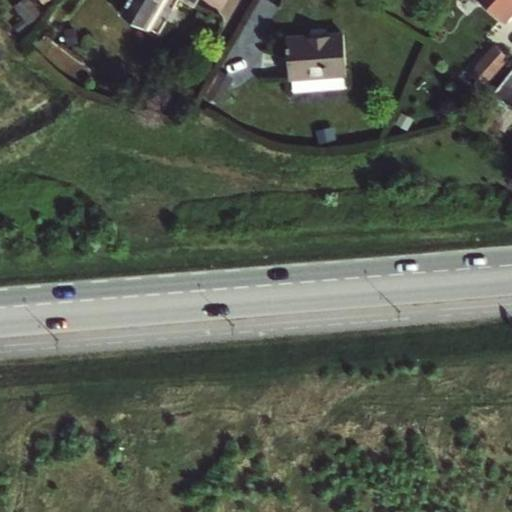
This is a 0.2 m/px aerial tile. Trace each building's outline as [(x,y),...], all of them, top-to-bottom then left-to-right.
[(127,0),(123,8),(148,22),(161,0),(127,0)] [(511,0),(483,0),(502,18),(511,6),(511,0)] [(346,29),(287,34),(290,73),(313,71),(348,68),(346,29)] [(483,82),(508,56),(496,44),(470,70),(483,82)] [(511,65),(491,90),(511,107),(511,65)] [(348,68),(313,71),(314,86),(349,83),(348,68)]
